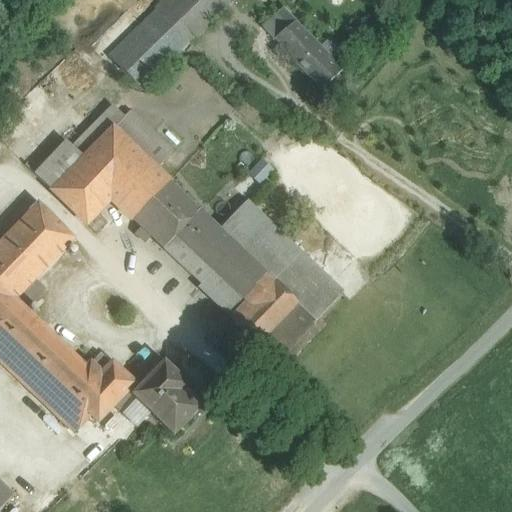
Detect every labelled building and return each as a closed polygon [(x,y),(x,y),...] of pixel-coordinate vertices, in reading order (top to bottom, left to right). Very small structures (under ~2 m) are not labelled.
[(198,0),(170,0),(105,64),(136,95),(216,17),(198,0)] [(198,0),(216,17),(233,0),(198,0)] [(282,10),(258,33),(271,46),(294,23),(282,10)] [(342,70),(294,23),(271,46),(319,93),(342,70)] [(108,115),(68,156),(79,167),(49,199),(91,240),(102,228),(93,220),(106,206),(129,228),(165,190),(151,177),(168,159),(161,153),(144,171),(108,137),(120,125),(108,115)] [(165,190),(129,228),(159,257),(172,244),(195,220),(165,190)] [(339,300),(243,209),(215,238),(307,325),(295,338),(299,342),(339,300)] [(34,214),(0,249),(0,339),(87,422),(94,429),(109,413),(123,398),(129,392),(108,372),(93,388),(81,377),(20,318),(41,296),(30,286),(68,246),(34,214)] [(215,238),(195,220),(172,244),(245,314),(230,330),(272,370),(299,342),(295,338),(307,325),(215,238)] [(87,422),(0,339),(0,371),(70,439),(74,435),(87,422)] [(97,361),(81,377),(93,388),(108,372),(97,361)] [(160,371),(137,394),(132,389),(129,392),(123,398),(133,408),(170,443),(194,417),(177,400),(183,393),(160,371)] [(123,398),(109,413),(119,423),(133,408),(123,398)] [(0,511),(9,504),(0,495),(0,511)]
